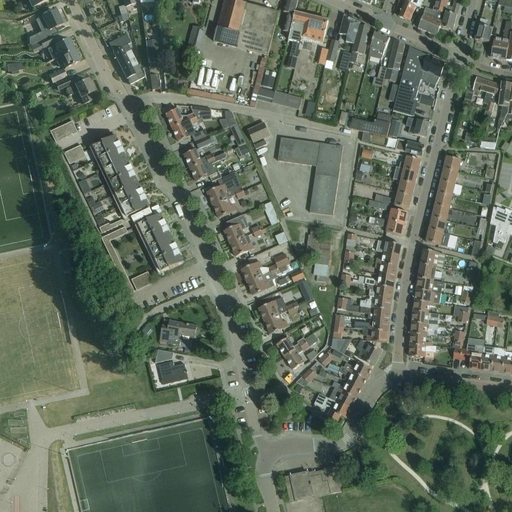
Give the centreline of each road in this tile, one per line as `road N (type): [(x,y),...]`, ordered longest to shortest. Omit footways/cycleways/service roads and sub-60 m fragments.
road 1 (unclassified): [(270,452),(255,432),(228,307),(175,190),(70,0)]
road 2 (residential): [(398,377),(412,245),(457,55)]
road 3 (unclassified): [(270,452),(347,439),(373,394),(398,377)]
